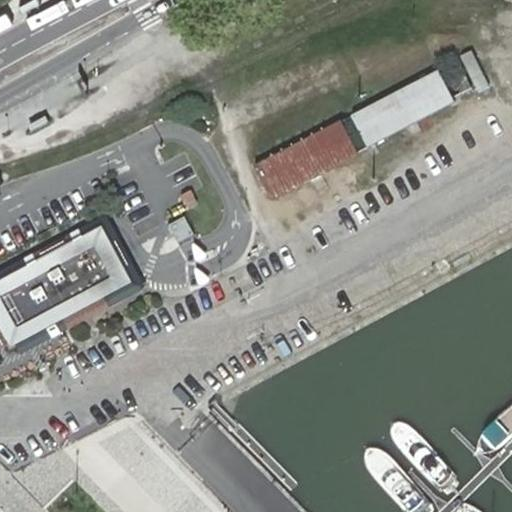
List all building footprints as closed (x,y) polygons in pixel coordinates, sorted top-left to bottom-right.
[(439,72),(353,117),(369,148),(455,103),(439,72)] [(353,117),(341,123),(357,154),(369,148),(353,117)] [(341,123),(255,168),(271,198),(357,154),(341,123)] [(185,217),(169,225),(178,243),(194,235),(185,217)] [(0,326),(13,350),(116,295),(115,292),(134,282),(106,230),(87,241),(86,238),(0,284),(0,326)]
